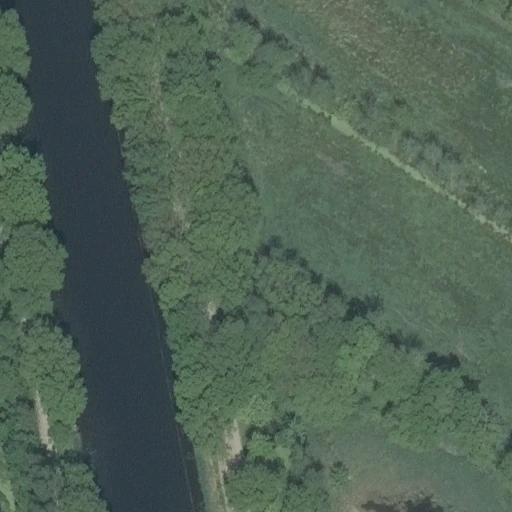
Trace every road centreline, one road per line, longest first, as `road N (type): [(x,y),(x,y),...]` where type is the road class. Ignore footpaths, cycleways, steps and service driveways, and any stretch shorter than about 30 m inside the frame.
road 1 (track): [(140,0),(242,511)]
road 2 (track): [(0,228),(53,511)]
